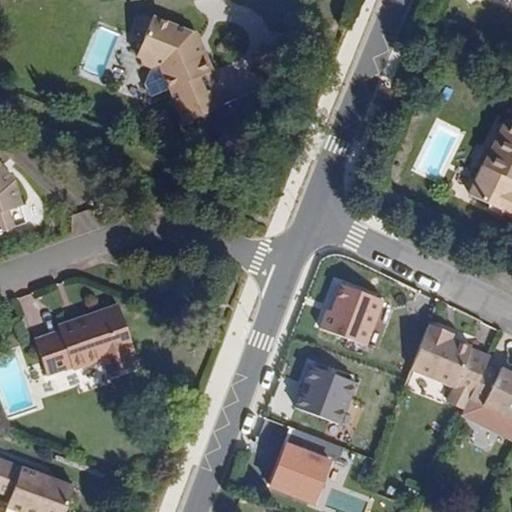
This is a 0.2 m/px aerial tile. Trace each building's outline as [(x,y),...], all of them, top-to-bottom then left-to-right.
[(198,75),(190,53),(187,54),(181,38),(180,35),(142,17),(124,55),(125,56),(129,63),(140,68),(146,65),(166,125),(206,111),(194,77),(198,75)] [(190,53),(185,36),(181,38),(187,54),(190,53)] [(125,64),(122,52),(113,54),(113,68),(125,64)] [(387,109),(393,92),(387,90),(381,106),(387,109)] [(391,110),(397,94),(393,92),(387,109),(391,110)] [(511,126),(475,202),(511,220),(511,126)] [(24,203),(16,182),(0,161),(0,232),(15,226),(9,208),(21,204),(24,203)] [(28,221),(21,204),(9,208),(15,226),(28,221)] [(387,302),(344,287),(335,314),(329,312),(322,332),(370,349),(387,302)] [(22,299),(28,322),(40,318),(34,296),(22,299)] [(136,362),(132,350),(134,349),(120,304),(96,312),(99,319),(61,331),(34,339),(46,374),(72,365),(72,369),(102,359),(107,372),(136,362)] [(61,331),(99,319),(96,312),(60,324),(61,331)] [(489,354),(470,346),(471,343),(451,335),(442,331),(444,326),(427,319),(408,366),(469,391),(485,361),(489,354)] [(451,335),(452,330),(444,326),(442,331),(451,335)] [(511,370),(501,365),(499,368),(485,361),(469,391),(459,411),(511,437),(511,436),(511,370)] [(359,385),(313,368),(297,409),(343,426),(359,385)] [(337,466),(291,448),(275,490),(321,508),(337,466)] [(64,511),(74,487),(0,459),(0,492),(11,496),(7,507),(20,511),(64,511)]
